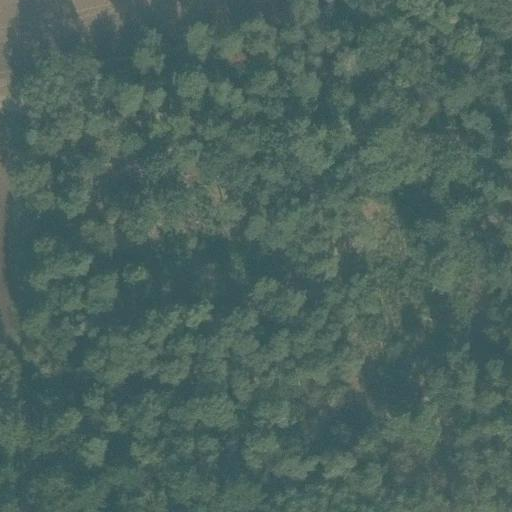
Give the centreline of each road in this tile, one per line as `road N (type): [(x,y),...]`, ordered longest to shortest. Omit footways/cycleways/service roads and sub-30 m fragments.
road 1 (track): [(0,106),(511,140)]
road 2 (track): [(22,474),(431,498),(511,473)]
road 3 (track): [(18,109),(22,474)]
